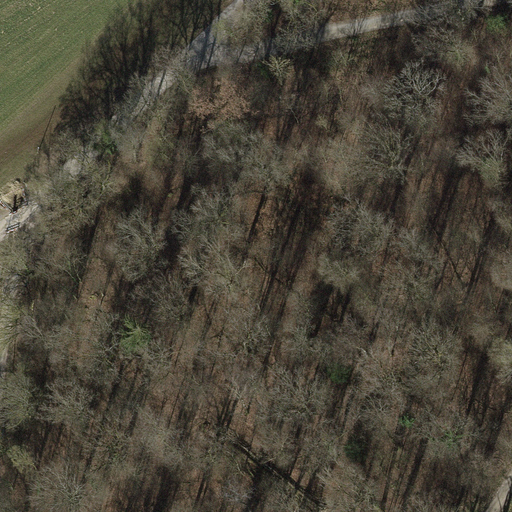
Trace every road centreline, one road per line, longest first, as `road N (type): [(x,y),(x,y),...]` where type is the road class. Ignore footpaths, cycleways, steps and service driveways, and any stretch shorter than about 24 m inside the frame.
road 1 (unclassified): [(249,0),(0,233)]
road 2 (track): [(493,0),(234,57),(189,54)]
road 3 (track): [(0,383),(34,206)]
